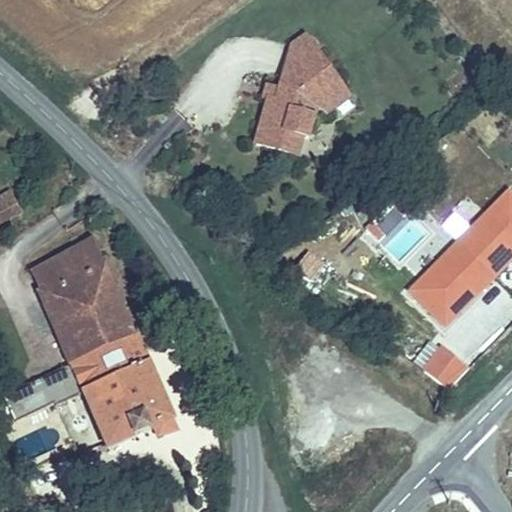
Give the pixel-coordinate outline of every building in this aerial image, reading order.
[(307,31),(293,41),(320,49),(307,31)] [(255,139),(298,152),(304,133),(309,134),(318,104),(346,84),(320,49),(293,41),(280,85),(276,96),(269,94),(255,139)] [(280,85),(268,81),(264,93),(269,94),(276,96),(280,85)] [(351,92),(346,84),(318,104),(328,110),(351,92)] [(511,202),(510,200),(459,250),(496,286),(508,274),(505,270),(511,262),(511,202)] [(496,286),(459,250),(408,300),(444,337),(459,322),(455,319),(480,295),(484,298),(496,286)] [(11,281),(51,371),(121,344),(79,251),(11,281)] [(309,289),(321,273),(306,261),(293,277),(309,289)] [(490,305),(510,324),(511,322),(511,301),(503,292),(490,305)] [(480,295),(455,319),(459,322),(484,298),(480,295)] [(121,344),(51,371),(90,458),(140,438),(146,450),(165,440),(121,344)] [(449,401),(471,379),(449,358),(426,382),(449,401)] [(13,422),(0,426),(0,447),(6,460),(14,457),(24,476),(55,462),(42,433),(23,441),(13,422)]
